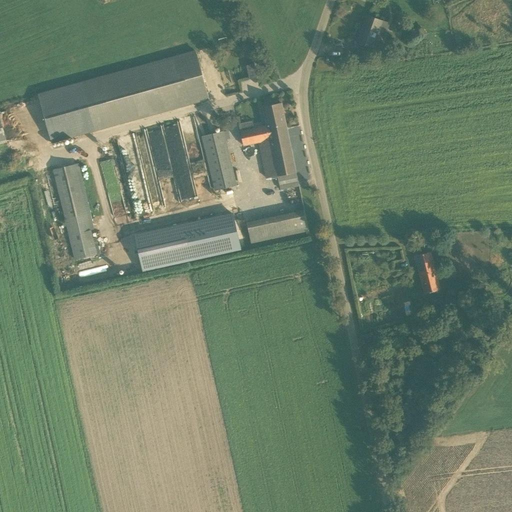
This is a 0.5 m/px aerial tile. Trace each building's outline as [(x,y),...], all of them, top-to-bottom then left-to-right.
[(374,48),(379,32),(383,20),(367,16),(358,42),(374,48)] [(196,51),(186,54),(38,95),(51,142),(209,99),(196,51)] [(254,64),(247,65),(249,79),(257,77),(254,64)] [(299,186),(282,103),(263,107),(267,125),(240,131),(243,145),(258,142),(266,179),(278,176),(281,189),(299,186)] [(214,190),(237,185),(224,131),(201,136),(214,190)] [(103,168),(113,166),(111,158),(101,161),(103,168)] [(90,232),(94,231),(77,165),(51,172),(75,264),(100,257),(99,251),(96,252),(94,246),(98,245),(96,238),(92,239),(90,232)] [(304,211),(295,213),(247,223),(251,243),(309,230),(304,211)] [(233,213),(134,235),(143,272),(241,250),(233,213)] [(413,249),(424,293),(440,290),(431,251),(430,252),(429,245),(413,249)]
